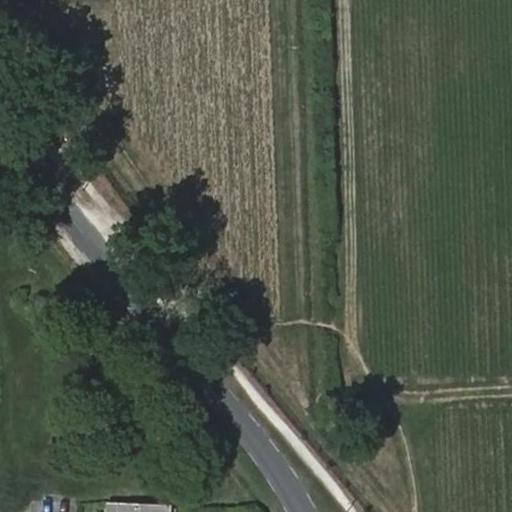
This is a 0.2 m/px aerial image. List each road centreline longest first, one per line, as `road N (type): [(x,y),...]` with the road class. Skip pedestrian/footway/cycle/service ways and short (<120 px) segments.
road 1 (track): [(281,0),(294,355),(22,0)]
road 2 (track): [(344,0),(351,359),(382,383),(418,395),(511,392)]
road 3 (residential): [(301,511),(254,437),(13,144),(0,139)]
